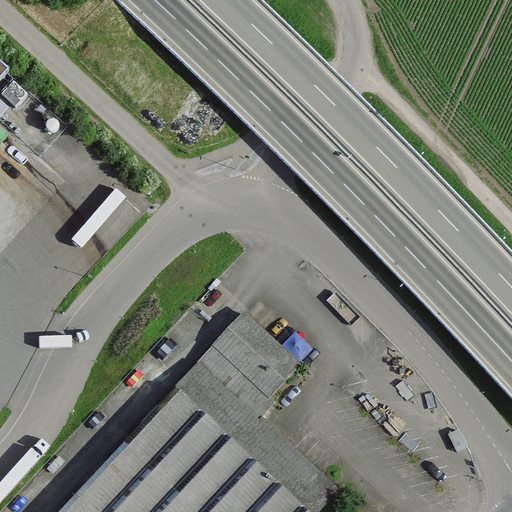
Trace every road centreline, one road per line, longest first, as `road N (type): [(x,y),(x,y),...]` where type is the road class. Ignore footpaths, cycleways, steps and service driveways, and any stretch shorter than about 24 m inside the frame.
road 1 (residential): [(0,462),(108,296),(154,246),(204,209),(234,202),(294,223),(332,255),(446,374),(511,471)]
road 2 (trunk): [(154,0),(511,360)]
road 3 (trunk): [(511,287),(227,0)]
road 4 (track): [(358,63),(511,226)]
road 5 (track): [(262,206),(281,164),(358,63)]
